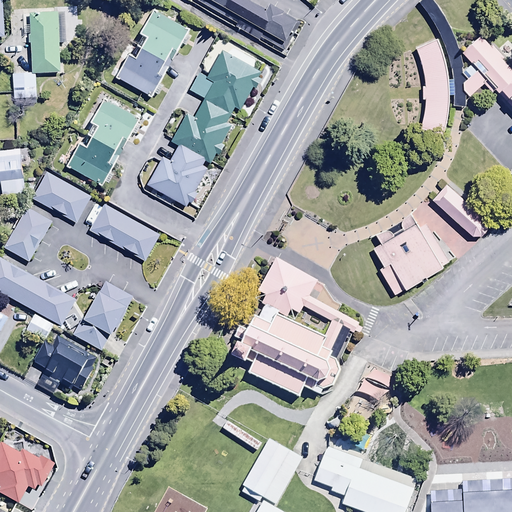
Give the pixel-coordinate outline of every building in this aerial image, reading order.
[(198,0),(238,23),(236,26),(284,54),(303,22),(275,6),(271,13),(247,0),(198,0)] [(135,55),(129,51),(115,76),(152,96),(188,28),(152,9),(135,42),(140,45),(135,55)] [(37,95),(35,72),(60,70),(59,42),(66,42),(64,13),(57,14),(57,10),(29,12),(30,33),(27,33),(28,41),(30,41),(31,59),(25,59),(26,67),(31,66),(32,72),(12,73),(13,97),(37,95)] [(511,61),(489,35),(464,57),(511,112),(511,61)] [(425,119),(420,132),(443,139),(445,135),(448,129),(451,118),(452,110),(453,101),(453,93),(452,79),(450,64),(445,49),(439,39),(416,49),(417,54),(419,58),(421,64),(424,73),(425,82),(426,88),(422,89),(423,101),(426,101),(426,105),(426,108),(425,119)] [(204,99),(231,115),(234,108),(239,111),(251,87),(256,89),(261,78),(259,77),(261,72),(253,68),(254,59),(234,48),(228,53),(222,50),(206,77),(198,72),(188,90),(204,99)] [(91,121),(97,124),(86,144),(79,140),(65,166),(102,186),(119,154),(115,152),(118,146),(122,148),(132,130),(136,132),(141,124),(137,122),(140,118),(103,98),(91,121)] [(177,145),(206,160),(211,163),(216,152),(219,154),(223,145),(221,143),(231,124),(227,122),(231,115),(204,99),(193,117),(186,112),(170,140),(177,145)] [(206,160),(177,145),(169,160),(162,157),(148,186),(187,205),(188,202),(191,204),(208,168),(203,166),(206,160)] [(0,184),(1,185),(3,198),(25,195),(19,147),(0,148),(0,184)] [(93,196),(49,173),(34,200),(78,224),(93,196)] [(493,223),(449,183),(431,203),(476,242),(493,223)] [(161,233),(106,203),(91,231),(146,261),(161,233)] [(52,220),(29,208),(7,249),(30,261),(52,220)] [(378,274),(392,300),(449,270),(461,257),(418,212),(404,221),(392,229),(374,239),(378,249),(372,252),(382,271),(378,274)] [(320,278),(278,257),(259,292),(281,304),(270,325),(254,317),(228,367),(297,403),(302,393),(319,402),(360,322),(310,296),(320,278)] [(77,300),(0,259),(0,292),(63,326),(77,300)] [(135,298),(108,284),(87,324),(113,338),(135,298)] [(0,331),(8,318),(0,313),(0,331)] [(54,324),(35,314),(26,330),(45,340),(54,324)] [(97,358),(57,336),(52,346),(45,342),(33,363),(45,370),(43,374),(52,379),(48,387),(53,390),(57,383),(70,390),(72,385),(80,389),(97,358)] [(344,425),(337,437),(364,451),(370,439),(344,425)] [(303,454),(271,437),(245,486),(277,503),(303,454)] [(53,472),(49,470),(53,463),(38,455),(36,458),(21,449),(18,453),(0,443),(0,493),(31,511),(53,472)] [(343,503),(366,511),(409,511),(422,479),(329,445),(315,483),(346,495),(343,503)] [(511,511),(511,487),(430,490),(430,511),(511,511)] [(286,511),(262,499),(255,511),(286,511)]
